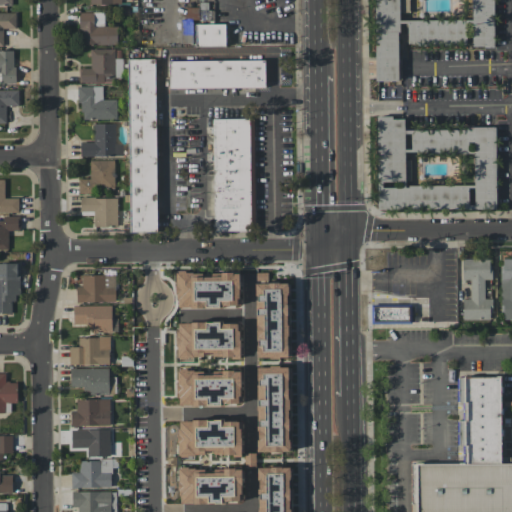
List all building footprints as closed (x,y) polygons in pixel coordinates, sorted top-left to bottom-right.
[(493,0),(374,0),(375,81),(399,81),(398,23),(407,23),(407,45),(470,45),(470,47),(494,47),(493,0)] [(16,13),(0,12),(0,46),(3,46),(3,28),(16,28),(16,13)] [(117,44),(116,26),(104,26),(104,12),(80,12),(81,45),(117,44)] [(180,20),(180,43),(191,43),(191,20),(180,20)] [(195,24),(195,46),(225,45),(225,24),(195,24)] [(79,82),(104,83),(104,78),(122,78),(122,61),(115,61),(115,49),(90,49),(90,68),(79,68),(79,82)] [(14,50),(0,50),(0,83),(14,83),(14,50)] [(129,62),(157,62),(159,235),(130,235),(129,62)] [(170,64),(266,63),(266,91),(171,92),(170,64)] [(102,86),(79,86),(79,119),(117,119),(116,99),(102,99),(102,86)] [(0,89),(0,123),(6,123),(6,106),(18,105),(18,89),(0,89)] [(495,127),(404,129),(404,117),(376,117),(378,210),(496,208),(495,127)] [(214,121),(256,121),(257,236),(215,236),(214,121)] [(80,142),(81,156),(122,156),(122,144),(115,144),(115,123),(93,124),(93,142),(80,142)] [(113,160),(89,160),(90,178),(78,179),(79,191),(114,190),(113,160)] [(4,180),(0,179),(0,212),(18,213),(18,198),(4,198),(4,180)] [(117,198),(80,197),(80,210),(93,210),(93,226),(117,227),(117,198)] [(0,249),(8,250),(8,230),(20,231),(20,216),(2,216),(2,220),(0,220),(0,249)] [(511,258),(501,258),(502,319),(511,319),(511,258)] [(462,299),(462,320),(491,319),(491,298),(484,298),(484,280),(491,279),(491,259),(462,259),(462,280),(470,280),(470,299),(462,299)] [(175,306),(239,308),(240,273),(211,272),(211,277),(191,277),(191,272),(176,271),(175,306)] [(20,275),(13,275),(12,272),(0,272),(0,313),(12,314),(11,300),(20,299),(20,275)] [(256,357),(291,358),(291,344),(289,344),(289,283),(268,283),(268,273),(256,273),(256,357)] [(81,275),(82,286),(76,286),(76,302),(115,301),(115,274),(81,275)] [(371,305),(414,304),(414,327),(372,328),(371,305)] [(73,305),(73,325),(91,325),(91,331),(111,331),(111,305),(73,305)] [(177,358),(203,357),(203,353),(212,353),(212,358),(240,357),(239,321),(176,323),(177,358)] [(110,364),(109,336),(78,337),(78,346),(69,347),(69,364),(110,364)] [(256,367),(257,452),(292,452),(291,366),(256,367)] [(108,368),(70,368),(70,387),(84,387),(85,395),(115,395),(115,377),(108,377),(108,368)] [(241,372),(177,370),(177,405),(240,406),(241,372)] [(16,381),(6,381),(6,373),(0,373),(0,412),(4,412),(4,403),(16,402),(16,381)] [(509,464),(511,464),(511,511),(415,511),(415,465),(465,464),(464,377),(508,377),(509,464)] [(76,399),(76,411),(71,410),(70,425),(109,426),(110,399),(76,399)] [(178,456),(242,453),(240,419),(177,422),(178,456)] [(71,448),(86,448),(86,456),(117,457),(117,441),(109,441),(110,430),(71,429),(71,448)] [(12,435),(0,435),(0,461),(3,462),(3,453),(12,453),(12,435)] [(255,461),(247,461),(248,456),(254,456),(254,454),(245,453),(244,466),(255,467),(255,461)] [(71,488),(111,487),(111,459),(79,460),(79,472),(71,472),(71,488)] [(257,467),(257,511),(292,511),(292,467),(257,467)] [(178,503),(242,503),(242,468),(222,468),(222,470),(178,470),(178,503)] [(0,493),(11,494),(12,474),(0,473),(0,493)] [(71,507),(77,507),(76,511),(115,511),(116,492),(72,491),(71,507)]
